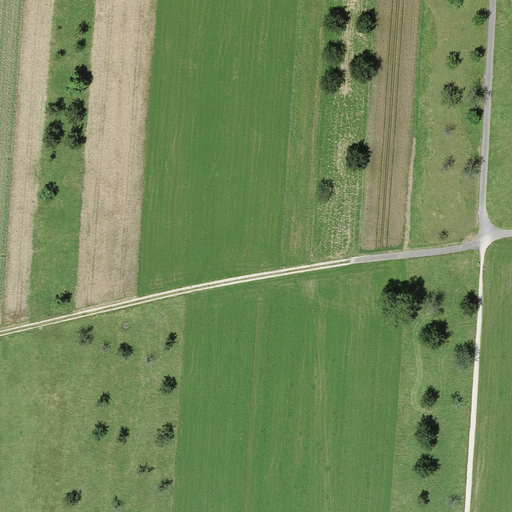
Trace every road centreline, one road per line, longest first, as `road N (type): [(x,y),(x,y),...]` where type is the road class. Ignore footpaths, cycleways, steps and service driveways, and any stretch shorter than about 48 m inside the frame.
road 1 (track): [(0,331),(185,289),(462,249),(482,238)]
road 2 (track): [(465,511),(482,238)]
road 3 (track): [(482,238),(493,0)]
